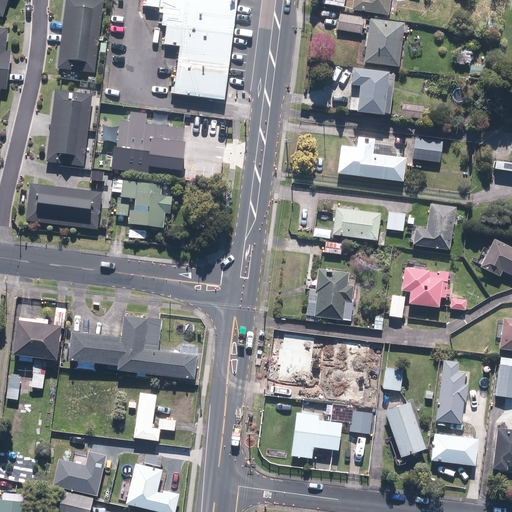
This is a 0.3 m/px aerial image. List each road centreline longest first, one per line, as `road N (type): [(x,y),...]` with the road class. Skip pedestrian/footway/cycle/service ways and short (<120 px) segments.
road 1 (secondary): [(278,0),(245,243)]
road 2 (residential): [(443,511),(217,483)]
road 3 (tertiary): [(0,258),(157,278)]
